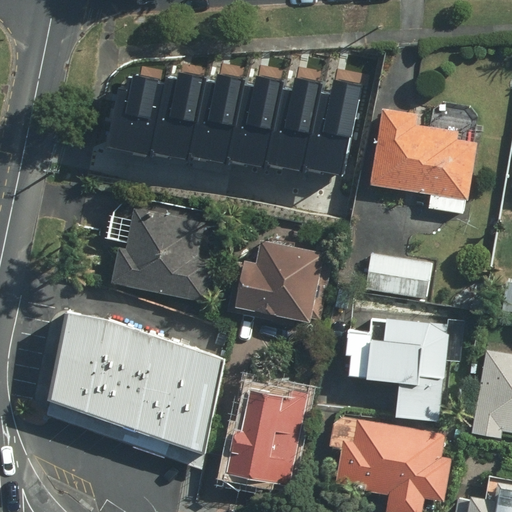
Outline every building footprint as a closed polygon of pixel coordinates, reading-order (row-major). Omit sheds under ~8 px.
[(121,92),(110,151),(188,166),(190,153),(268,168),(270,159),(341,173),(359,83),(332,77),(330,88),(256,74),(253,85),(178,71),(176,84),(133,75),(130,94),(121,92)] [(417,109),(382,104),(372,183),(429,190),(426,210),(466,215),(476,131),(415,124),(417,109)] [(206,224),(137,213),(132,251),(118,249),(113,285),(210,300),(216,259),(201,257),(206,224)] [(237,256),(228,309),(314,323),(326,246),(262,236),(258,260),(237,256)] [(371,251),(367,293),(427,299),(432,257),(371,251)] [(511,279),(503,278),(498,315),(511,317),(511,279)] [(204,454),(224,360),(108,321),(67,313),(51,400),(204,454)] [(468,322),(371,318),(370,335),(347,334),(345,377),(368,378),(368,384),(399,385),(397,416),(439,418),(441,382),(449,382),(451,343),(467,343),(468,322)] [(511,352),(486,349),(475,436),(511,440),(511,352)] [(310,392),(239,379),(222,470),(293,483),(310,392)] [(449,433),(359,419),(355,446),(345,444),(339,484),(390,492),(387,511),(422,511),(425,497),(444,500),(451,455),(446,455),(449,433)] [(459,500),(457,511),(511,511),(511,483),(493,482),(491,502),(459,500)]
